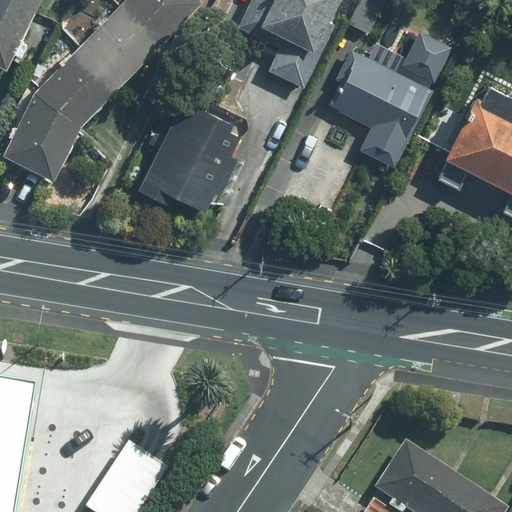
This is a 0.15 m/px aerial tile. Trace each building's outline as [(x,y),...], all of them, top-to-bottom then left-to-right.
[(0,0),(0,68),(1,69),(30,12),(4,0),(0,0)] [(4,0),(30,12),(36,0),(4,0)] [(122,0),(118,4),(156,44),(197,2),(195,0),(122,0)] [(343,0),(254,0),(243,26),(280,42),(267,71),(304,87),(343,0)] [(383,0),(356,0),(350,13),(373,24),(383,0)] [(78,45),(117,83),(156,44),(118,4),(78,45)] [(432,81),(352,42),(324,98),(368,120),(352,153),(388,170),(432,81)] [(33,92),(77,123),(117,83),(78,45),(33,92)] [(504,195),(511,179),(511,101),(480,85),(432,177),(453,188),(461,173),(504,195)] [(77,123),(33,92),(0,155),(0,156),(23,171),(47,183),(77,123)] [(238,124),(178,99),(138,191),(198,217),(238,124)] [(511,179),(504,195),(496,211),(511,219),(511,179)] [(0,511),(14,511),(24,451),(34,381),(0,375),(0,511)] [(454,400),(428,395),(426,406),(452,411),(454,400)] [(136,511),(169,463),(128,437),(86,501),(102,511),(136,511)] [(401,446),(371,490),(403,511),(496,511),(497,511),(401,446)]
